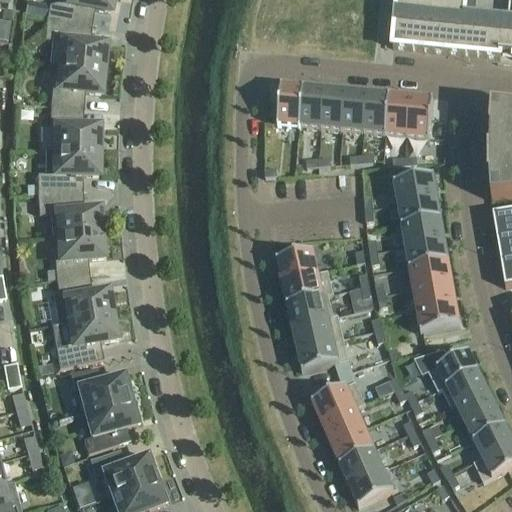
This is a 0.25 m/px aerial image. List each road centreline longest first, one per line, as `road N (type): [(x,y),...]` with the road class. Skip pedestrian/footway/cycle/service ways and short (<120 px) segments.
road 1 (residential): [(468,82),(251,66),(242,161),(248,264),(280,396),(329,511)]
road 2 (residential): [(157,0),(143,131),(153,300),(168,377),(213,511)]
road 3 (residential): [(511,388),(471,249),(468,82)]
